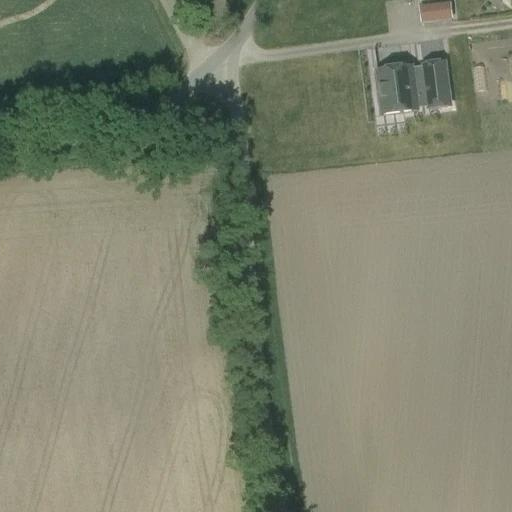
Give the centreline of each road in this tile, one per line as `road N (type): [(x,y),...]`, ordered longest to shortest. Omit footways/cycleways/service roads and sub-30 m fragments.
road 1 (unclassified): [(279,511),(242,159),(217,60)]
road 2 (unclassified): [(0,149),(107,132),(162,104),(217,60)]
